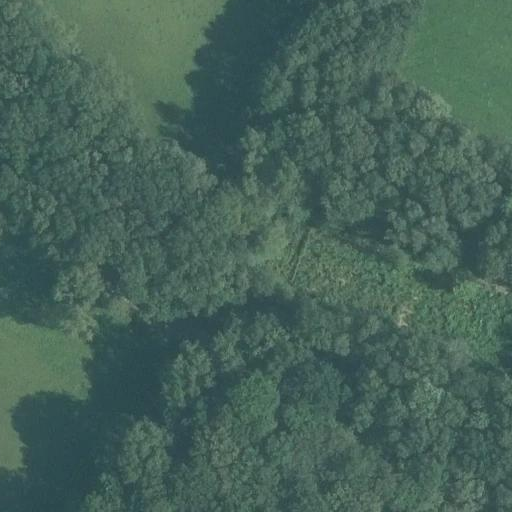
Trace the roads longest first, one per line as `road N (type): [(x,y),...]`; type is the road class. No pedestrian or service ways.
road 1 (tertiary): [(473,511),(0,209)]
road 2 (track): [(381,66),(272,126),(242,156),(229,184),(221,294),(178,327)]
road 3 (track): [(148,511),(236,364)]
